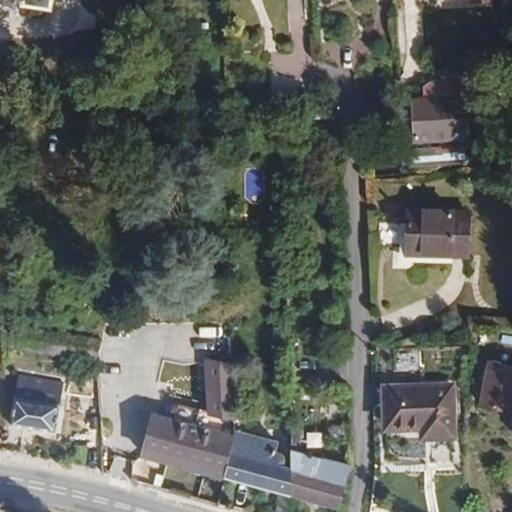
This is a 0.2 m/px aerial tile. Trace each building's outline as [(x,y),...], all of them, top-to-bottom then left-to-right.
[(19,0),(25,1),(24,6),(52,11),(53,0),(19,0)] [(468,136),(466,93),(415,97),(415,105),(417,137),(417,139),(468,136)] [(417,137),(415,105),(401,105),(403,137),(417,137)] [(467,254),(469,208),(410,207),(408,252),(424,253),(453,253),(467,254)] [(90,358),(99,359),(102,338),(4,321),(4,343),(90,358)] [(101,413),(99,359),(90,358),(91,413),(101,413)] [(511,363),(490,359),(482,403),(511,409),(511,363)] [(234,417),(233,367),(205,360),(208,410),(234,417)] [(21,372),(12,423),(56,431),(65,379),(21,372)] [(454,382),(385,384),(387,427),(433,427),(433,435),(455,435),(454,382)] [(233,428),(234,417),(208,410),(159,397),(151,401),(148,411),(156,413),(233,434),(233,428)] [(102,436),(101,413),(91,413),(87,414),(88,437),(102,436)] [(223,474),(233,437),(233,434),(156,413),(146,453),(223,474)] [(285,463),(286,458),(283,452),(276,450),(278,440),(233,428),(233,434),(233,437),(223,474),(280,490),(292,493),(291,466),(285,463)] [(102,456),(102,436),(88,437),(88,456),(102,456)] [(343,492),(349,466),(291,449),(291,466),(292,493),(339,506),(343,492)] [(292,511),(292,493),(280,490),(274,511),(292,511)]
